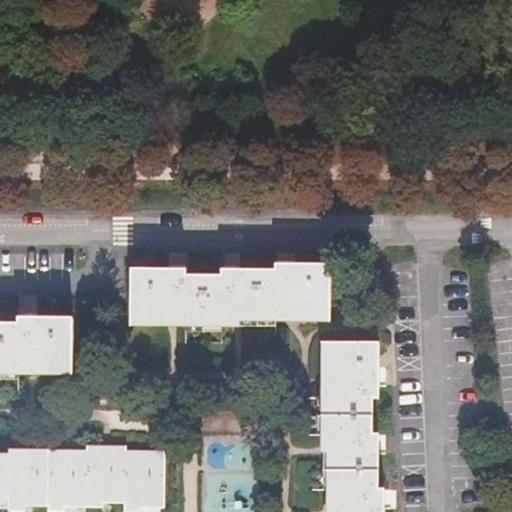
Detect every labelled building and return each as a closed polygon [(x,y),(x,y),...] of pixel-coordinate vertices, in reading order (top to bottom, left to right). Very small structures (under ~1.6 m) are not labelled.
[(128,268),(128,315),(182,316),(182,322),(218,323),(218,317),(272,318),(272,311),(326,311),(327,264),(291,264),(273,263),(273,269),(238,268),(218,268),(218,274),(184,274),(183,268),(164,268),(128,268)] [(70,318),(36,318),(16,318),(16,324),(0,323),(0,371),(15,372),(15,366),(70,366),(70,318)] [(377,486),(377,450),(376,432),(370,432),(370,395),(377,395),(376,375),(377,341),(328,341),(328,395),(322,395),(322,432),(329,432),(329,486),(334,487),(334,511),(382,511),(382,505),(382,487),(377,486)] [(0,508),(24,509),(24,503),(47,503),(47,509),(62,508),(63,503),(101,504),(101,498),(124,499),(124,503),(140,504),(140,503),(162,504),(162,458),(144,458),(139,458),(139,453),(106,454),(102,454),(102,449),(86,449),(85,458),(67,458),(63,458),(64,454),(46,454),(46,457),(24,457),(24,461),(7,462),(0,461),(0,508)] [(139,511),(140,504),(124,503),(123,511),(139,511)]
